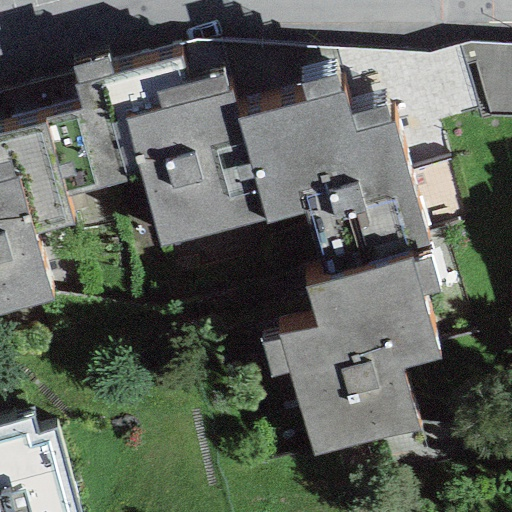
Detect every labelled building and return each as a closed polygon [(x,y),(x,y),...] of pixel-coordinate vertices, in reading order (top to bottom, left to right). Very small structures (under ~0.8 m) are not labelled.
[(42,125),(65,198),(140,177),(159,247),(264,220),(236,121),(230,105),(234,103),(231,92),(226,94),(223,76),(188,85),(181,57),(112,77),(105,58),(70,69),(75,85),(70,86),(77,109),(41,120),(42,125)] [(305,104),(236,121),(264,220),(265,225),(307,213),(327,282),(410,259),(409,255),(428,250),(392,123),(388,125),(384,107),(348,118),(342,93),(339,95),(334,76),(300,86),(305,104)] [(0,314),(52,301),(33,237),(73,226),(65,198),(42,125),(0,135),(0,314)] [(311,458),(420,431),(400,370),(439,361),(420,298),(438,292),(428,259),(412,264),(410,259),(327,282),(304,288),(314,328),(276,336),(277,339),(259,345),(269,379),(286,374),(311,458)] [(78,511),(54,430),(36,435),(31,418),(0,427),(0,511),(78,511)]
